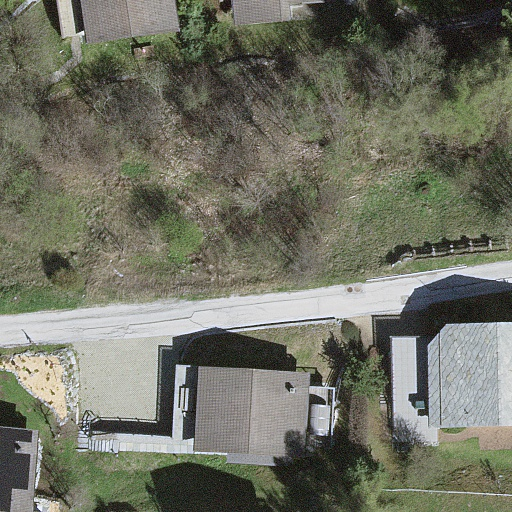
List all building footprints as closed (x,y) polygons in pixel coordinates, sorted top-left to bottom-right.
[(173,0),(60,0),(67,49),(178,36),(173,0)] [(337,0),(226,0),(228,15),(338,5),(337,0)] [(511,329),(416,325),(412,419),(511,424),(511,329)] [(311,385),(198,378),(193,454),(306,461),(311,385)] [(22,511),(30,440),(0,436),(0,511),(22,511)]
